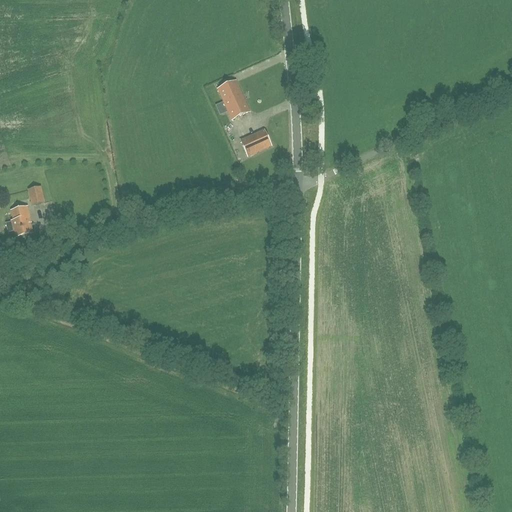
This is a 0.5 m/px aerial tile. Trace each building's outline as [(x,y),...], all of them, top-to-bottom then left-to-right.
[(276,68),(242,85),(246,95),(281,78),(276,68)] [(246,95),(252,107),(287,90),(282,78),(246,95)] [(231,121),(249,113),(236,82),(218,90),(231,121)] [(270,146),(263,132),(241,143),(248,157),(270,146)] [(32,207),(43,204),(40,189),(28,191),(32,207)] [(13,222),(11,222),(15,238),(21,237),(23,239),(29,237),(31,235),(27,219),(28,219),(26,209),(11,212),(13,222)] [(0,269),(8,267),(5,258),(0,259),(0,269)]
